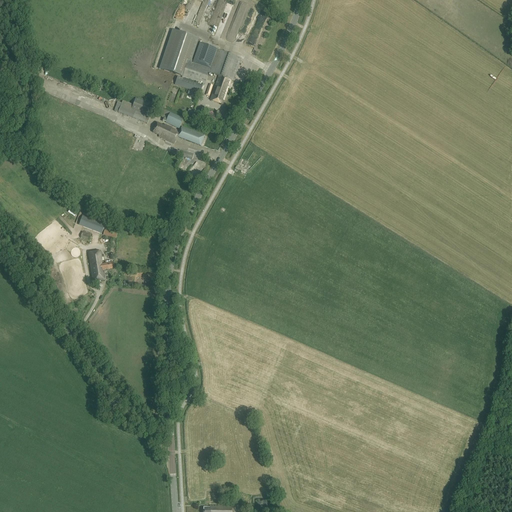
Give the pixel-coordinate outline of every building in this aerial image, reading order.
[(225,14),(230,16),(235,2),(230,0),(225,14)] [(214,19),(218,10),(210,7),(206,15),(214,19)] [(199,39),(172,30),(159,69),(182,77),(182,76),(187,62),(190,63),(199,39)] [(187,62),(182,76),(205,84),(209,73),(218,76),(218,77),(210,100),(221,104),(223,99),(224,99),(231,80),(233,81),(242,58),(206,46),(199,66),(190,63),(187,62)] [(199,93),(202,85),(178,77),(175,85),(199,93)] [(136,98),(133,105),(123,101),(122,103),(117,102),(114,111),(147,124),(150,118),(146,116),(151,104),(136,98)] [(163,121),(166,122),(165,123),(179,129),(184,119),(170,113),(161,108),(157,116),(164,119),(163,121)] [(193,118),(197,120),(199,121),(201,116),(206,118),(208,114),(202,111),(201,114),(196,111),(193,118)] [(182,126),(180,131),(164,125),(163,126),(157,123),(153,133),(159,135),(159,137),(175,144),(178,138),(201,146),(205,135),(182,126)] [(192,160),(194,154),(180,150),(179,151),(176,150),(175,155),(184,158),(192,160)] [(117,233),(105,230),(105,228),(86,223),(84,228),(99,232),(98,233),(103,235),(116,238),(117,233)] [(89,241),(91,234),(82,232),(81,238),(89,241)] [(102,264),(103,270),(114,269),(113,262),(102,264)]
